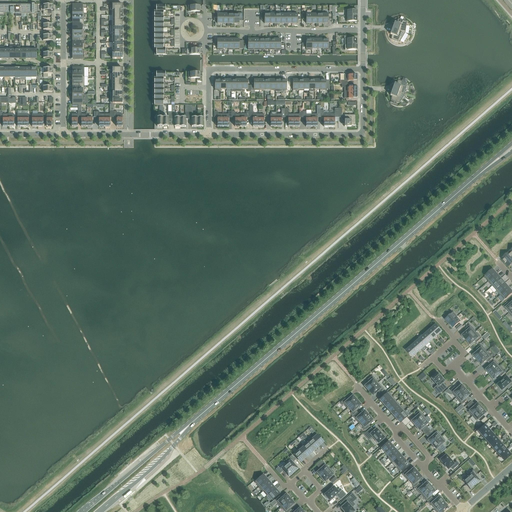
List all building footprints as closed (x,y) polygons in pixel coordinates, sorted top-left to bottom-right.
[(43,14),(51,14),(52,11),(53,11),(53,5),(41,5),(41,11),(43,11),(43,14)] [(72,14),(84,14),(84,7),(82,7),(82,5),(79,5),(73,5),(73,10),(72,10),(72,14)] [(200,6),(188,6),(188,12),(197,12),(197,14),(200,14),(200,6)] [(73,18),(73,23),(84,23),(84,14),(72,14),(72,18),(73,18)] [(394,23),(392,29),(405,33),(406,22),(398,20),(396,23),(394,23)] [(48,24),(48,21),(43,21),(43,30),(53,30),(53,24),(48,24)] [(72,28),(72,32),(84,32),(84,23),(73,23),(73,28),(72,28)] [(405,33),(392,29),(390,35),(392,35),(391,39),(399,42),(405,33)] [(73,36),(73,41),(84,41),(84,32),(72,32),(72,36),(73,36)] [(84,41),(73,41),(73,46),(72,46),(72,50),(84,50),(84,41)] [(189,49),(190,55),(200,55),(200,46),(197,46),(197,49),(192,49),(189,49)] [(53,53),(48,53),(48,50),(43,50),(43,59),(53,59),(53,53)] [(84,50),(72,50),(72,54),(73,54),(73,59),(84,59),(84,50)] [(41,68),(41,73),(43,73),(43,78),(48,78),(48,74),(53,74),(53,68),(43,68),(41,68)] [(72,74),(72,77),(84,77),(84,71),(80,71),(80,68),(73,68),(73,74),(72,74)] [(188,72),(188,79),(197,78),(197,81),(200,81),(200,72),(188,72)] [(344,81),(342,81),(342,84),(347,84),(347,81),(357,81),(357,75),(345,75),(344,75),(344,81)] [(73,81),(73,86),(84,86),(84,77),(72,77),(72,81),(73,81)] [(242,80),(242,92),(242,89),(248,89),(247,92),(251,92),(251,86),(248,86),(248,80),(242,80)] [(326,80),(320,80),(320,89),(320,91),(326,91),(326,89),(329,89),(329,81),(326,81),(326,80)] [(394,84),(392,90),(405,94),(406,84),(399,81),(396,84),(394,84)] [(344,88),(344,93),(357,93),(357,87),(347,87),(347,84),(342,84),(342,88),(344,88)] [(72,92),(72,95),(84,95),(84,86),(73,86),(73,92),(72,92)] [(405,94),(392,90),(390,96),(392,96),(391,100),(391,102),(392,103),(393,101),(399,103),(401,100),(405,94)] [(84,95),(72,95),(72,99),(73,99),(73,104),(80,104),(80,101),(84,101),(84,95)] [(253,127),(258,127),(258,114),(253,114),(253,108),(249,108),(249,112),(250,118),(253,118),(253,127)] [(282,118),(285,118),(285,109),(282,109),(282,114),(276,114),(276,127),(282,127),(282,118)] [(288,127),(294,127),(294,114),(288,114),(288,109),(285,109),(285,118),(288,118),(288,127)] [(329,114),(329,127),(335,127),(335,118),(338,118),(338,116),(338,109),(335,109),(334,114),(329,114)] [(324,117),(324,127),(329,127),(329,114),(329,111),(324,111),(320,111),(320,117),(324,117)] [(81,127),(87,127),(87,117),(87,114),(81,114),(81,112),(78,112),(78,114),(78,118),(81,118),(81,127)] [(99,127),(105,127),(105,114),(99,114),(99,112),(96,112),(96,117),(96,118),(99,118),(99,127)] [(110,118),(113,118),(113,112),(110,112),(110,114),(105,114),(105,127),(110,127),(110,118)] [(113,112),(113,118),(117,118),(117,127),(123,127),(123,114),(117,114),(117,112),(113,112)] [(217,127),(223,127),(223,114),(218,114),(218,112),(214,112),(214,118),(217,118),(217,127)] [(229,118),(232,118),(232,112),(228,112),(228,114),(223,114),(223,127),(229,127),(229,118)] [(235,127),(241,127),(241,114),(235,114),(235,112),(232,112),(232,118),(235,118),(235,127)] [(246,118),(250,118),(249,112),(246,112),(246,114),(241,114),(241,127),(246,127),(246,118)] [(294,114),(294,127),(299,127),(299,118),(303,118),(303,112),(299,112),(299,114),(294,114)] [(306,112),(303,112),(303,118),(306,118),(306,127),(312,127),(312,114),(306,114),(306,112)] [(168,118),(163,118),(163,127),(169,127),(169,119),(172,119),(172,113),(168,113),(168,118)] [(175,113),(172,113),(172,119),(175,119),(175,127),(180,127),(180,115),(180,114),(175,114),(175,113)] [(185,115),(180,115),(180,127),(186,127),(186,119),(189,119),(189,113),(185,113),(185,115)] [(192,113),(189,113),(189,119),(192,119),(192,127),(197,127),(197,118),(192,118),(192,113)] [(356,115),(344,115),(344,117),(341,117),(342,124),(344,124),(345,127),(351,127),(351,125),(356,125),(356,115)] [(511,264),(511,262),(505,255),(501,258),(506,264),(509,267),(511,264)] [(493,270),(484,277),(488,282),(497,274),(493,270)] [(497,274),(488,282),(492,286),(501,279),(497,274)] [(501,279),(492,286),(496,291),(505,283),(501,279)] [(500,295),(509,288),(505,283),(496,291),(500,295)] [(511,291),(509,288),(500,295),(504,300),(511,293),(511,291)] [(511,310),(511,302),(510,305),(508,302),(503,307),(509,313),(511,310)] [(446,319),(449,324),(458,316),(454,312),(446,319)] [(458,316),(449,324),(453,328),(460,322),(457,318),(458,317),(458,316)] [(436,325),(432,329),(437,336),(442,332),(436,325)] [(470,325),(465,329),(467,331),(462,336),(464,339),(465,339),(466,340),(476,332),(470,325)] [(432,329),(427,332),(433,339),(437,336),(432,329)] [(427,332),(423,336),(429,343),(433,339),(427,332)] [(482,339),(476,332),(466,340),(468,341),(467,342),(470,345),(475,340),(477,343),(482,339)] [(423,336),(419,340),(425,346),(429,343),(423,336)] [(419,340),(415,343),(421,350),(425,346),(419,340)] [(411,347),(417,353),(421,350),(415,343),(414,342),(410,346),(411,347)] [(481,345),(476,349),(478,351),(473,356),(475,359),(476,358),(478,360),(487,352),(481,345)] [(495,345),(492,348),(497,355),(501,352),(495,345)] [(417,353),(411,347),(407,350),(413,357),(417,353)] [(493,359),(487,352),(478,360),(482,364),(486,360),(488,363),(493,359)] [(494,359),(489,363),(491,366),(485,371),(488,374),(489,373),(490,374),(500,366),(494,359)] [(500,366),(490,374),(491,376),(493,380),(499,375),(501,377),(506,373),(500,366)] [(434,376),(431,378),(437,385),(434,388),(439,394),(447,388),(442,383),(445,381),(437,373),(437,374),(436,373),(433,376),(434,376)] [(369,391),(377,384),(378,383),(372,376),(368,380),(370,382),(365,386),(369,391)] [(507,377),(498,385),(498,386),(501,390),(502,390),(508,385),(510,387),(511,385),(511,378),(510,380),(507,377)] [(381,388),(377,384),(369,391),(373,395),(378,391),(380,394),(384,389),(382,387),(381,388)] [(455,387),(450,391),(456,398),(465,390),(461,385),(457,389),(455,387)] [(465,390),(456,398),(462,405),(467,401),(465,398),(470,394),(467,391),(465,390)] [(384,405),(393,397),(388,392),(380,400),(384,405)] [(348,408),(357,401),(355,399),(356,398),(354,395),(347,401),(345,398),(340,403),(343,405),(344,405),(347,409),(348,408)] [(388,409),(397,402),(393,397),(384,405),(388,409)] [(358,402),(357,401),(348,408),(352,412),(350,414),(352,416),(357,412),(355,410),(362,404),(359,401),(358,402)] [(400,406),(397,402),(388,409),(392,414),(400,406)] [(478,403),(468,412),(472,417),(481,408),(480,407),(481,406),(478,403)] [(462,405),(455,410),(457,413),(464,407),(462,405)] [(392,414),(396,418),(404,411),(400,406),(392,414)] [(481,408),(472,417),(476,421),(486,412),(484,409),(483,410),(481,408)] [(359,424),(369,416),(367,414),(368,414),(365,411),(360,415),(358,413),(353,417),(359,424)] [(404,411),(396,418),(400,423),(409,415),(404,411)] [(416,426),(425,418),(419,411),(414,415),(416,417),(412,421),(416,426)] [(370,417),(369,416),(359,424),(365,431),(370,427),(368,424),(373,419),(371,416),(370,417)] [(429,422),(425,418),(416,426),(420,430),(429,422)] [(478,431),(482,435),(489,430),(485,425),(478,431)] [(378,443),(384,438),(385,437),(382,434),(381,435),(376,429),(374,431),(372,428),(364,435),(367,438),(371,435),(378,443)] [(432,445),(442,437),(438,432),(434,435),(430,430),(425,435),(427,437),(428,436),(430,439),(427,441),(430,444),(431,443),(432,445)] [(482,435),(485,440),(492,434),(489,430),(482,435)] [(316,434),(311,438),(319,446),(323,442),(316,434)] [(485,440),(489,444),(496,438),(492,434),(485,440)] [(446,441),(442,437),(432,445),(436,449),(446,441)] [(307,442),(308,443),(314,450),(319,446),(311,438),(307,442)] [(489,444),(493,448),(499,442),(496,438),(489,444)] [(385,454),(393,447),(389,442),(381,449),(385,454)] [(493,448),(496,452),(503,446),(499,442),(493,448)] [(308,443),(304,447),(310,454),(314,450),(308,443)] [(298,450),(299,451),(305,458),(310,454),(304,447),(302,445),(298,450)] [(496,452),(500,456),(507,450),(503,446),(496,452)] [(397,451),(393,447),(385,454),(389,458),(397,451)] [(507,450),(500,456),(503,460),(510,454),(507,450)] [(305,458),(299,451),(294,455),(300,462),(305,458)] [(392,463),(393,463),(401,456),(397,451),(389,458),(388,459),(392,463)] [(440,460),(443,463),(443,464),(445,466),(448,469),(450,467),(452,470),(459,464),(456,462),(454,464),(446,455),(444,457),(443,456),(440,459),(441,460),(440,460)] [(393,463),(397,467),(405,460),(401,456),(393,463)] [(405,460),(397,467),(396,468),(400,472),(409,465),(405,460)] [(286,465),(293,473),(298,469),(291,461),(286,465)] [(289,477),(293,473),(286,465),(282,469),(289,477)] [(321,477),(329,470),(325,466),(317,473),(321,477)] [(402,474),(408,481),(418,473),(416,471),(417,471),(414,468),(409,473),(407,470),(402,474)] [(334,473),(331,469),(321,477),(322,479),(324,482),(334,473)] [(474,470),(467,476),(475,485),(477,483),(478,484),(480,482),(475,476),(478,474),(474,470)] [(418,473),(408,481),(414,488),(419,484),(417,482),(422,477),(418,473)] [(255,483),(259,487),(267,480),(267,479),(263,475),(255,483)] [(475,485),(467,476),(462,480),(471,490),(473,488),(473,487),(475,485)] [(263,492),(271,484),(268,481),(267,480),(259,487),(263,492)] [(421,495),(431,487),(429,485),(430,485),(428,482),(422,486),(420,484),(415,488),(421,495)] [(274,488),(271,484),(263,492),(267,497),(268,495),(275,489),(274,488)] [(334,486),(324,495),(325,496),(324,496),(327,499),(327,498),(330,501),(339,493),(334,486)] [(432,488),(431,487),(421,495),(427,502),(432,498),(430,495),(435,491),(433,488),(432,488)] [(279,494),(276,490),(275,489),(268,495),(272,500),(279,494)] [(281,507),(290,499),(289,498),(290,497),(287,494),(282,499),(280,496),(275,501),(281,507)] [(348,497),(340,504),(343,507),(341,508),(344,511),(353,511),(354,511),(351,508),(355,505),(353,502),(357,499),(353,494),(348,497)] [(434,510),(443,501),(441,499),(442,499),(440,496),(435,501),(433,499),(428,503),(434,510)] [(294,504),(290,499),(281,507),(284,511),(289,511),(291,510),(289,508),(294,504)] [(445,504),(443,501),(434,510),(436,511),(444,511),(443,510),(448,505),(446,503),(445,504)]
